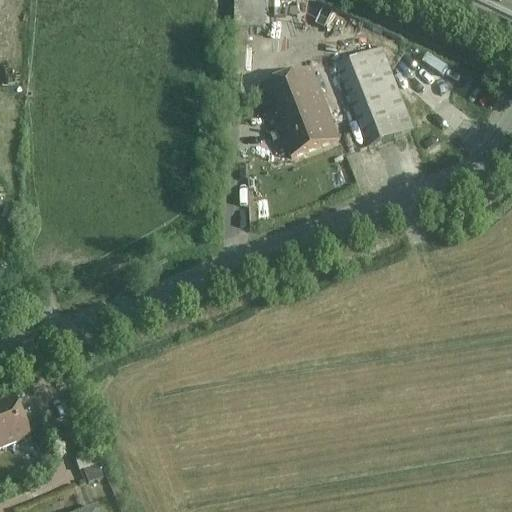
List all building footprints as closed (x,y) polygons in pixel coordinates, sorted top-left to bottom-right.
[(266,16),(265,0),(240,0),(241,1),(250,1),(250,16),(266,16)] [(265,28),(256,60),(268,63),(277,31),(265,28)] [(414,135),(382,51),(335,69),(368,153),(414,135)] [(341,146),(311,71),(260,92),(290,166),(341,146)] [(0,453),(34,439),(16,398),(0,405),(0,453)]
